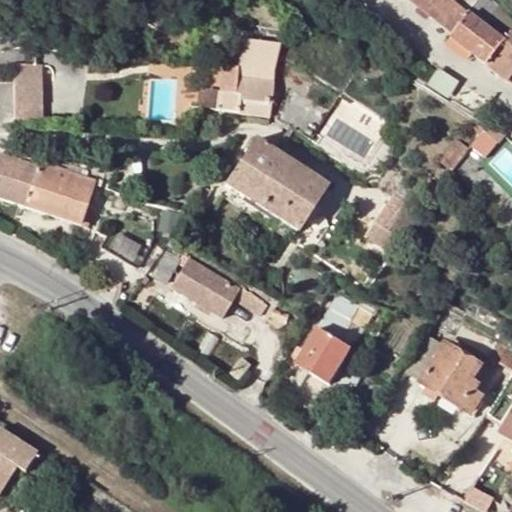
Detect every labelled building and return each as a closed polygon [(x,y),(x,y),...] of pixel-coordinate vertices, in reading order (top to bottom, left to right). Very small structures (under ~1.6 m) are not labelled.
[(451,40),(508,83),(511,76),(511,35),(508,33),(502,41),(469,15),(477,3),(474,0),(401,0),(403,1),(404,0),(407,0),(453,35),(451,40)] [(150,14),(140,35),(178,54),(189,33),(150,14)] [(219,111),(269,117),(272,75),(280,46),(281,45),(242,40),(238,68),(241,72),(238,95),(221,94),(219,111)] [(42,64),(33,64),(33,90),(14,90),(14,99),(14,122),(41,122),(42,64)] [(14,82),(14,90),(33,90),(33,64),(17,64),(17,81),(14,82)] [(0,79),(16,79),(16,67),(0,67),(0,79)] [(14,90),(14,82),(13,83),(0,82),(0,126),(14,127),(14,122),(14,99),(14,90)] [(487,135),(502,145),(507,137),(492,127),(487,135)] [(255,142),(226,187),(297,233),(326,188),(255,142)] [(0,199),(24,208),(36,166),(0,154),(0,199)] [(93,181),(37,162),(36,166),(24,208),(85,230),(91,213),(84,210),(93,181)] [(393,198),(376,224),(404,241),(422,216),(393,198)] [(112,227),(100,246),(138,269),(152,244),(153,233),(139,234),(133,231),(129,236),(112,227)] [(167,253),(151,278),(165,285),(179,261),(167,253)] [(190,259),(171,289),(221,320),(240,290),(190,259)] [(248,295),(242,303),(259,314),(265,306),(248,295)] [(298,366),(330,386),(353,351),(341,343),(353,324),(365,331),(378,308),(363,303),(360,307),(342,297),(306,353),(301,351),(294,360),(299,363),(298,366)] [(440,331),(450,336),(459,322),(448,317),(440,331)] [(511,352),(459,322),(450,336),(511,372),(511,352)] [(422,385),(426,387),(441,397),(472,416),(484,398),(476,393),(481,387),(474,383),(482,368),(446,346),(422,385)] [(441,397),(426,387),(422,395),(437,404),(441,397)] [(511,398),(503,393),(489,416),(503,425),(511,410),(511,398)] [(503,438),(511,443),(511,429),(509,429),(503,438)] [(38,454),(0,430),(0,489),(15,466),(26,473),(38,454)]
